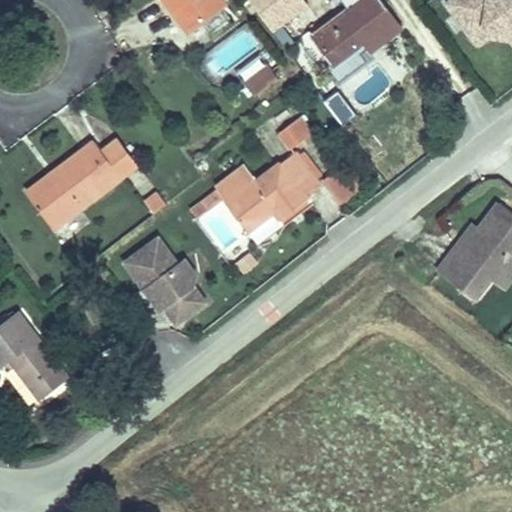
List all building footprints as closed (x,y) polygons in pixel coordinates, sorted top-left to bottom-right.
[(211,11),(226,0),(184,0),(186,2),(189,0),(194,0),(206,15),(211,11)] [(248,9),(240,0),(226,0),(211,11),(223,27),(248,9)] [(287,0),(297,12),(312,0),(287,0)] [(312,0),(297,12),(301,18),(324,0),(312,0)] [(361,0),(330,23),(351,51),(382,28),(389,38),(418,16),(405,0),(361,0)] [(511,0),(481,0),(500,24),(511,14),(511,0)] [(382,28),(351,51),(358,61),(389,38),(382,28)] [(210,54),(220,71),(256,50),(246,33),(210,54)] [(282,54),(274,60),(284,73),(292,67),(282,54)] [(284,73),(274,60),(258,72),(268,85),(284,73)] [(323,103),(340,127),(354,116),(336,92),(323,103)] [(318,116),(330,133),(335,129),(322,113),(318,116)] [(318,116),(302,128),(313,145),(330,133),(318,116)] [(75,170),(47,189),(69,218),(137,167),(118,141),(110,130),(68,160),(75,170)] [(118,141),(137,167),(152,157),(132,130),(118,141)] [(263,188),(248,199),(268,225),(294,205),(302,217),(331,194),(327,189),(342,178),(318,146),(263,188)] [(40,179),(47,189),(75,170),(68,160),(40,179)] [(252,174),(237,185),(244,194),(248,199),(263,188),(252,174)] [(157,194),(168,209),(183,197),(172,183),(157,194)] [(237,185),(222,197),(230,206),(244,194),(237,185)] [(511,207),(505,202),(485,230),(469,249),(463,245),(443,270),(481,299),(499,276),(511,259),(511,207)] [(469,249),(485,230),(479,224),(463,245),(469,249)] [(120,260),(168,332),(209,305),(161,233),(120,260)] [(511,284),(511,259),(499,276),(511,286),(511,284)] [(83,371),(32,304),(0,327),(0,344),(13,362),(24,353),(53,394),(83,371)]
